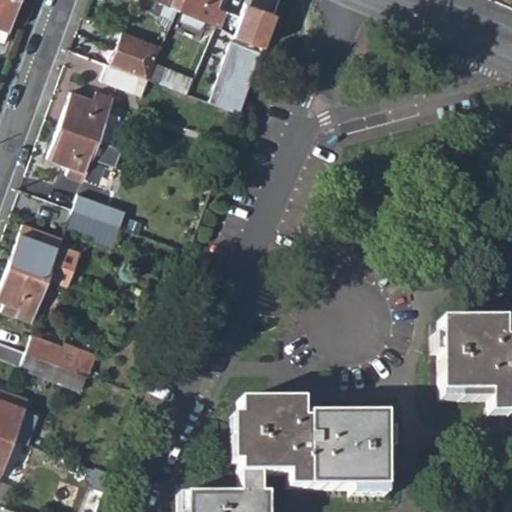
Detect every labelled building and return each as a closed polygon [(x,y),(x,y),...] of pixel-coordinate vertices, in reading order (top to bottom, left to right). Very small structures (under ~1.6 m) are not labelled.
[(0,0),(0,41),(14,0),(0,0)] [(216,0),(177,0),(175,8),(214,26),(222,10),(213,7),(216,0)] [(232,39),(261,50),(273,16),(245,5),(232,39)] [(158,46),(118,31),(106,65),(144,80),(158,46)] [(238,114),(260,53),(229,42),(207,102),(238,114)] [(138,96),(144,80),(106,65),(104,64),(98,80),(138,96)] [(67,92),(55,126),(95,140),(111,97),(93,92),(90,100),(67,92)] [(80,181),(89,158),(95,140),(55,126),(44,157),(66,166),(63,175),(80,181)] [(89,158),(111,166),(117,148),(95,140),(89,158)] [(75,195),(70,210),(116,227),(121,212),(75,195)] [(109,247),(116,227),(70,210),(65,224),(93,235),(91,241),(109,247)] [(16,232),(4,265),(44,280),(63,286),(76,252),(57,245),(59,238),(42,232),(40,240),(16,232)] [(0,310),(30,320),(44,280),(4,265),(0,276),(0,310)] [(511,336),(504,337),(504,341),(499,340),(499,321),(436,322),(436,337),(429,337),(430,353),(436,354),(436,402),(484,403),(483,417),(505,417),(505,410),(511,409),(511,336)] [(29,336),(23,352),(82,375),(85,376),(92,355),(62,343),(60,347),(29,336)] [(76,390),(82,375),(23,352),(18,366),(76,390)] [(0,388),(0,435),(10,439),(24,444),(35,414),(22,409),(25,398),(0,388)] [(266,511),(266,493),(254,492),(255,470),(286,473),(286,486),(382,486),(384,410),(306,408),(301,398),(236,397),(233,412),(228,412),(227,461),(236,461),(234,492),(175,491),(174,511),(266,511)] [(0,480),(0,467),(10,439),(0,435),(0,506),(1,507),(9,484),(0,480)] [(93,478),(80,511),(93,511),(107,475),(86,468),(85,474),(93,478)]
